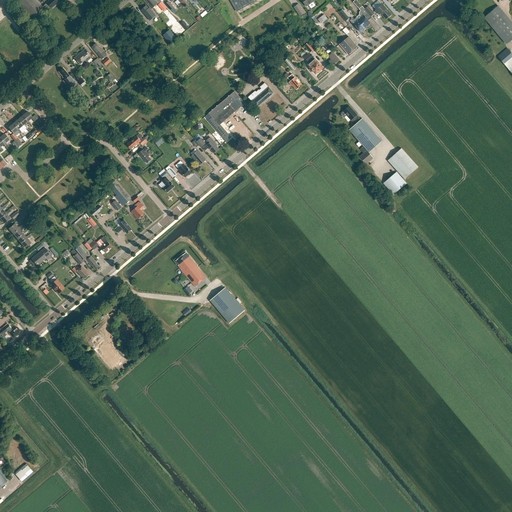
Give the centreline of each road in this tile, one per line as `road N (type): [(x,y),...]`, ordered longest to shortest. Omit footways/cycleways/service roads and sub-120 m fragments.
road 1 (tertiary): [(169,216),(423,0)]
road 2 (residential): [(0,179),(15,168),(25,178),(66,142),(22,89)]
road 3 (tertiary): [(54,314),(169,216)]
road 4 (residential): [(22,89),(126,0)]
road 5 (residential): [(169,83),(273,0)]
